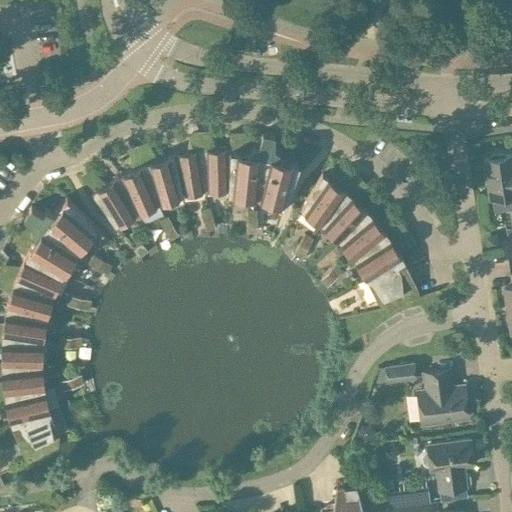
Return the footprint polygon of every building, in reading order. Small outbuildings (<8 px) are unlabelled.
[(245,190),(257,191),(268,132),(262,130),(259,139),(251,138),(251,130),(230,131),(229,148),(230,148),(229,188),(227,188),(227,202),(229,202),(229,200),(240,201),(245,190)] [(274,133),(268,132),(257,191),(266,194),(267,206),(279,209),(278,211),(280,212),(298,161),(279,156),(278,147),(273,144),(274,133)] [(215,148),(201,149),(204,188),(227,188),(229,188),(230,148),(229,148),(215,148)] [(187,151),(172,153),(181,192),(204,188),(201,149),(187,151)] [(505,154),(502,151),(491,153),(489,157),(483,158),(489,197),(511,193),(511,159),(511,153),(505,154)] [(158,157),(144,161),(158,199),(181,192),(172,153),(158,157)] [(127,169),(117,173),(136,208),(158,199),(144,161),(131,167),(127,169)] [(322,172),(301,206),(321,221),(346,190),(334,181),(322,173),(322,172)] [(105,180),(91,189),(114,222),(127,214),(136,208),(117,173),(105,180)] [(346,190),(321,221),(339,237),(368,210),(357,200),(346,190)] [(30,205),(27,209),(76,245),(83,236),(94,242),(102,233),(103,234),(104,233),(66,195),(53,210),(45,207),(41,210),(30,205)] [(200,209),(202,218),(212,216),(210,206),(200,209)] [(10,244),(25,252),(25,250),(61,269),(60,270),(73,276),(74,275),(72,274),(78,264),(69,255),(75,245),(76,245),(27,209),(23,215),(29,221),(25,227),(18,224),(10,244)] [(246,209),(246,219),(256,220),(256,210),(246,209)] [(368,210),(339,237),(354,255),(386,232),(377,220),(368,210)] [(164,228),(172,224),(167,215),(159,220),(164,228)] [(215,226),(212,216),(202,218),(205,228),(215,226)] [(246,219),(246,229),(256,230),(256,220),(246,219)] [(177,232),(172,224),(164,228),(169,237),(177,232)] [(497,230),(484,232),(486,244),(499,242),(497,230)] [(304,232),(299,241),(307,246),(312,237),(304,232)] [(386,232),(354,255),(367,276),(402,257),(394,245),(386,232)] [(146,248),(141,240),(132,246),(138,254),(146,248)] [(302,255),(307,246),(299,241),(294,250),(302,255)] [(19,265),(14,277),(51,291),(60,270),(61,269),(25,250),(25,252),(19,265)] [(92,253),(88,262),(97,267),(101,258),(92,253)] [(414,283),(402,257),(367,276),(377,299),(383,296),(387,306),(419,296),(414,283)] [(101,258),(97,267),(106,271),(110,262),(101,258)] [(334,262),(327,269),(334,276),(341,269),(334,262)] [(327,284),(334,276),(327,269),(320,277),(327,284)] [(10,290),(5,305),(44,314),(51,291),(14,277),(10,290)] [(511,285),(503,287),(506,302),(509,302),(511,315),(509,318),(511,326),(511,327),(511,285)] [(68,304),(78,306),(80,296),(70,294),(68,304)] [(80,296),(78,306),(87,307),(89,298),(80,296)] [(3,321),(1,334),(41,338),(44,314),(5,305),(3,321)] [(1,348),(0,363),(40,362),(41,338),(1,334),(1,348)] [(79,334),(69,335),(70,345),(80,344),(79,334)] [(70,345),(69,335),(59,336),(60,346),(70,345)] [(40,362),(0,363),(2,378),(3,393),(43,386),(40,362)] [(385,365),(387,378),(387,379),(415,376),(413,362),(385,365)] [(376,380),(387,378),(385,365),(380,366),(376,380)] [(451,384),(448,367),(422,370),(425,388),(416,389),(421,423),(468,416),(463,383),(451,384)] [(70,376),(73,385),(82,382),(79,372),(70,376)] [(64,388),(73,385),(70,376),(60,379),(64,388)] [(43,386),(3,393),(7,406),(10,421),(48,409),(43,386)] [(48,409),(10,421),(21,448),(26,459),(56,443),(52,435),(57,432),(48,409)] [(473,463),(470,437),(426,443),(427,449),(424,449),(421,452),(422,460),(426,463),(429,462),(429,468),(435,467),(438,488),(466,485),(463,464),(473,463)] [(399,478),(385,480),(386,495),(401,493),(399,478)] [(363,511),(355,484),(336,487),(332,506),(320,508),(319,511),(363,511)] [(429,501),(387,507),(387,511),(433,511),(432,501),(429,501)]
